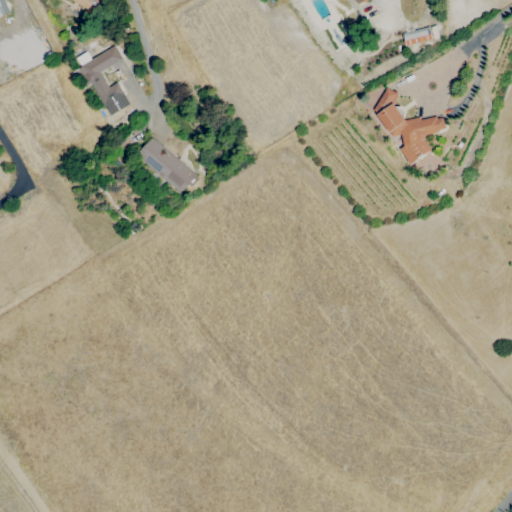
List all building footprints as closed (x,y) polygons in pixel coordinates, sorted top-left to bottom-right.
[(93,0),(89,10),(69,0),(93,0)] [(443,40),(440,28),(407,36),(410,49),(443,40)] [(123,59),(115,47),(83,68),(109,109),(127,95),(119,84),(111,89),(102,73),(123,59)] [(443,131),(449,130),(446,119),(441,121),(440,118),(424,122),(423,120),(410,122),(398,106),(400,98),(388,89),(378,110),(382,116),(381,117),(396,138),(406,137),(409,149),(405,151),(417,167),(437,155),(429,141),(430,137),(444,134),(443,131)] [(183,193),(137,156),(153,137),(198,175),(183,193)]
